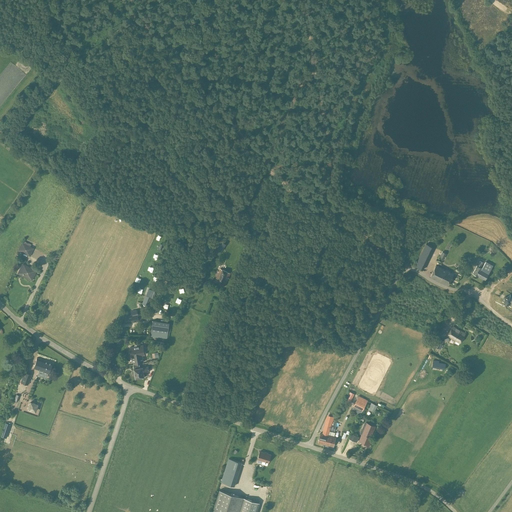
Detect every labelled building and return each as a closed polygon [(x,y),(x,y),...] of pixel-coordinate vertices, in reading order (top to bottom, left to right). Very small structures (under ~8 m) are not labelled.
[(219,254),(226,244),(219,239),(212,250),(219,254)] [(31,244),(23,241),(22,242),(17,250),(24,253),(23,254),(26,256),(27,255),(30,256),(34,248),(30,246),(31,244)] [(426,244),(412,267),(420,272),(433,248),(426,244)] [(483,263),(480,261),(473,273),(485,280),(493,266),(486,262),(482,268),(481,267),(483,263)] [(34,269),(23,264),(23,266),(21,266),(18,272),(23,274),(22,276),(28,278),(28,276),(32,278),(34,274),(32,273),(34,269)] [(454,274),(436,266),(430,277),(448,286),(454,274)] [(230,273),(221,269),(215,282),(224,286),(230,273)] [(149,305),(154,291),(148,289),(143,303),(149,305)] [(505,296),(501,294),(500,296),(503,298),(503,299),(503,300),(503,301),(503,302),(504,303),(505,304),(506,304),(507,304),(508,304),(509,304),(510,303),(511,304),(511,300),(511,299),(511,298),(511,297),(511,296),(510,296),(509,295),(508,295),(507,295),(506,295),(505,295),(505,296)] [(160,309),(161,305),(157,303),(157,302),(153,301),(151,306),(160,309)] [(142,313),(138,314),(137,309),(131,311),(132,315),(125,317),(126,323),(144,319),(142,313)] [(169,323),(153,320),(151,331),(151,335),(167,338),(168,333),(169,323)] [(455,329),(452,327),(447,335),(456,341),(455,342),(458,344),(464,334),(459,331),(460,330),(456,328),(455,329)] [(441,335),(439,334),(436,338),(437,338),(432,348),(435,349),(437,346),(441,349),(443,344),(442,344),(444,340),(440,338),(441,335)] [(133,365),(139,364),(139,363),(144,362),(142,356),(145,355),(143,345),(131,348),(133,365)] [(33,368),(41,370),(40,371),(44,373),(44,372),(48,373),(52,363),(37,358),(33,368)] [(439,360),(433,359),(432,367),(445,369),(446,363),(439,362),(439,360)] [(140,368),(139,364),(133,365),(136,378),(141,377),(141,378),(143,378),(144,377),(144,373),(149,372),(148,367),(144,368),(144,367),(140,368)] [(32,374),(24,371),(21,382),(28,384),(32,374)] [(350,392),(346,399),(351,401),(354,394),(350,392)] [(365,404),(356,400),(354,406),(363,410),(365,404)] [(41,406),(37,404),(31,402),(28,409),(38,412),(41,406)] [(372,403),(369,409),(374,411),(377,405),(372,403)] [(329,429),(331,420),(327,419),(325,429),(326,429),(325,434),(321,434),(318,443),(325,444),(329,430),(329,429)] [(5,423),(2,433),(1,436),(6,438),(11,424),(5,423)] [(370,426),(364,423),(360,434),(362,435),(361,438),(362,439),(361,442),(365,444),(364,446),(366,446),(364,446),(365,444),(369,446),(371,442),(368,441),(369,437),(370,438),(374,428),(373,426),(372,426),(370,426)] [(329,430),(325,444),(333,447),(336,437),(334,437),(335,432),(329,430)] [(271,455),(261,451),(257,461),(268,465),(271,455)] [(242,462),(229,458),(221,481),(234,486),(242,462)] [(244,498),(219,490),(212,511),(256,511),(259,503),(244,498)]
